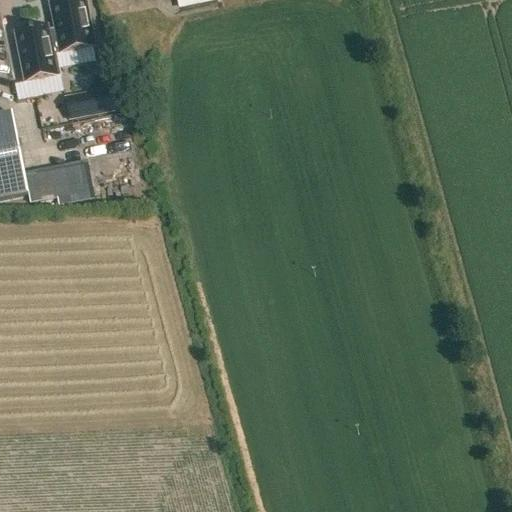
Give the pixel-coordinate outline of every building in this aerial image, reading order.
[(87,22),(83,0),(79,1),(78,0),(72,0),(69,1),(68,3),(52,6),(58,33),(48,35),(47,29),(16,36),(26,86),(61,79),(56,58),(93,50),(91,42),(94,41),(90,21),(87,22)] [(175,0),(178,8),(216,0),(215,0),(175,0)] [(117,92),(91,96),(66,101),(70,123),(95,118),(121,113),(117,92)] [(0,202),(30,196),(13,116),(0,118),(0,202)] [(43,201),(72,199),(70,173),(84,172),(83,158),(97,157),(97,164),(116,163),(116,147),(99,148),(99,141),(74,142),(73,131),(57,132),(57,130),(38,131),(40,157),(65,155),(66,170),(50,171),(51,183),(42,184),(43,201)]
